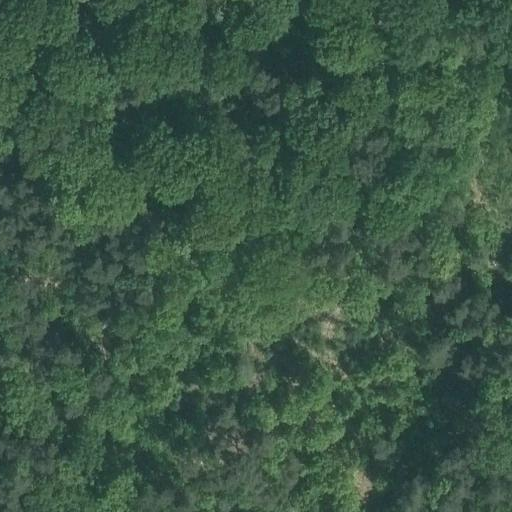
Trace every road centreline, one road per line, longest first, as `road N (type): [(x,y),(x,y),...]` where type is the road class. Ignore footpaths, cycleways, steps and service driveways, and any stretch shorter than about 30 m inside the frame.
road 1 (track): [(47,511),(307,104),(378,16)]
road 2 (track): [(511,30),(398,26),(368,0)]
